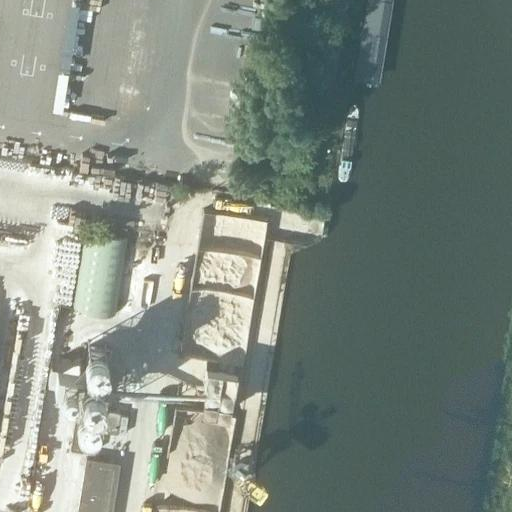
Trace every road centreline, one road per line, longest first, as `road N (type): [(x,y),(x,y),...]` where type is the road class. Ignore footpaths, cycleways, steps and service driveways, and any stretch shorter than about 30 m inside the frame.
road 1 (unknown): [(0,270),(32,297),(40,342),(22,432),(0,486)]
road 2 (unknown): [(0,153),(38,152),(101,122),(117,86),(128,0)]
road 3 (unclassified): [(336,0),(305,185)]
